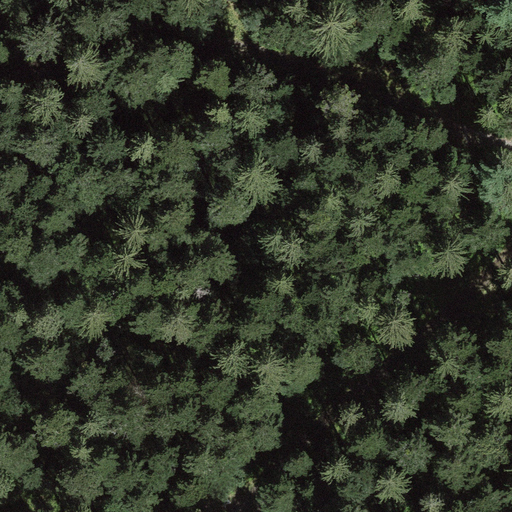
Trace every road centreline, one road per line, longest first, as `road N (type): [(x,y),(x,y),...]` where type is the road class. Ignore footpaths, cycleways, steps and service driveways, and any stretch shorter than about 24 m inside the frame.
road 1 (track): [(0,83),(116,49),(269,40),(447,123),(511,142)]
road 2 (track): [(511,245),(243,509)]
